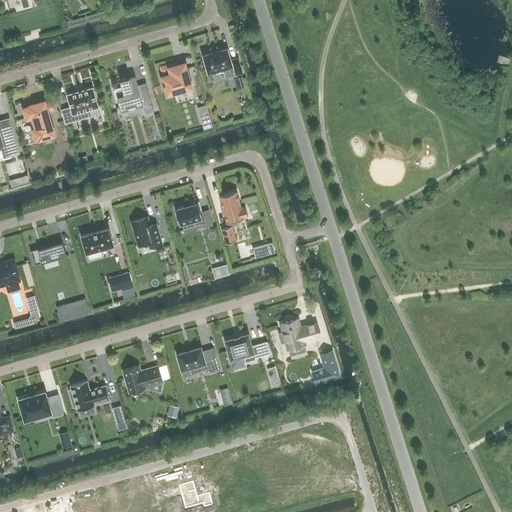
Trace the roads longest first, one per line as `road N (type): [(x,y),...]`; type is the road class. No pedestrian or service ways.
road 1 (residential): [(0,510),(326,416),(347,429),(373,511)]
road 2 (residential): [(0,227),(247,158),(261,168),(285,240)]
road 3 (residential): [(285,240),(294,270),(285,289),(0,372)]
road 4 (unclassified): [(329,226),(420,511)]
road 5 (residential): [(210,0),(212,13),(195,26),(0,82)]
road 6 (unclassified): [(258,0),(329,226)]
